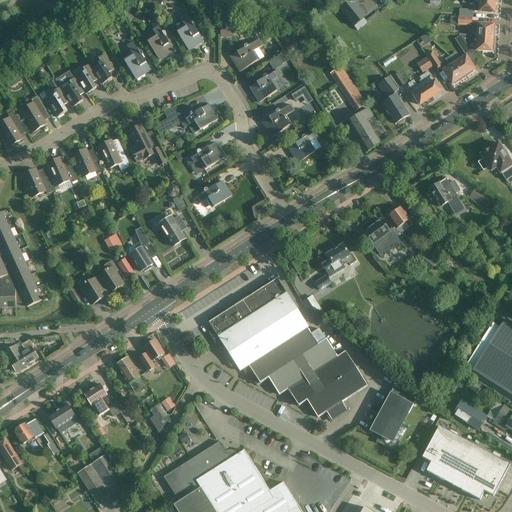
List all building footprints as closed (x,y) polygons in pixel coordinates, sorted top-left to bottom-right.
[(343,0),(335,8),(353,29),(355,27),(358,31),(367,23),(364,19),(370,14),(377,8),(370,0),(343,0)] [(494,14),(495,1),(481,0),(463,0),(463,4),(475,5),(474,12),(479,13),(494,14)] [(186,14),(180,18),(186,28),(178,34),(189,51),(204,42),(195,28),(196,26),(195,25),(194,24),(192,24),(186,14)] [(458,17),(458,25),(472,26),(472,18),(458,17)] [(260,22),(254,26),(259,34),(266,30),(260,22)] [(163,33),(162,33),(156,24),(150,27),(157,38),(148,43),(159,61),(174,51),(165,37),(166,36),(166,34),(164,33),(163,33)] [(467,37),(493,39),(494,26),(474,24),(473,33),(467,33),(467,36),(467,37)] [(233,25),(220,25),(220,38),(227,38),(234,38),(234,34),(233,25)] [(346,48),(336,34),(335,35),(334,33),(332,34),(332,33),(327,37),(331,43),(339,53),(346,48)] [(468,48),(472,55),(477,51),(492,52),(493,39),(467,37),(467,36),(460,36),(468,48)] [(245,49),(230,58),(240,73),(248,67),(258,61),(264,58),(258,48),(262,46),(258,40),(248,47),(248,46),(247,46),(246,46),(245,46),(244,47),(244,48),(244,49),(245,49)] [(140,53),(139,53),(133,43),(128,47),(135,57),(125,63),(136,80),(151,71),(142,57),(143,55),(143,53),(141,52),(140,53)] [(450,57),(463,77),(475,70),(470,62),(475,59),(472,55),(468,48),(463,51),(466,57),(459,61),(455,54),(450,57)] [(425,55),(427,58),(433,67),(436,71),(442,67),(432,51),(425,55)] [(47,53),(42,57),(46,64),(52,60),(47,53)] [(285,53),(269,64),(274,71),(290,61),(285,53)] [(101,61),(90,68),(96,77),(102,86),(112,79),(106,70),(112,67),(104,55),(99,58),(101,61)] [(443,71),(446,76),(452,85),(463,77),(450,57),(445,60),(450,67),(443,71)] [(433,67),(427,58),(417,64),(423,73),(433,67)] [(85,72),(75,78),(82,89),(86,95),(97,89),(91,80),(96,77),(90,68),(89,65),(83,69),(85,72)] [(366,105),(341,67),(330,74),(355,112),(366,105)] [(264,79),(250,88),(259,103),(268,98),(277,92),(271,82),(280,77),(282,76),(278,70),(268,77),(266,76),(265,76),(264,78),(264,79)] [(429,89),(434,97),(441,91),(436,83),(432,76),(431,77),(428,72),(420,78),(422,80),(420,82),(421,83),(417,86),(422,94),(429,89)] [(400,74),(394,78),(391,80),(399,89),(406,84),(400,74)] [(389,77),(377,86),(387,99),(399,91),(389,77)] [(46,101),(52,110),(57,118),(68,112),(62,102),(67,99),(62,91),(53,78),(47,81),(56,95),(46,101)] [(62,91),(67,99),(73,108),(83,102),(77,93),(82,89),(75,78),(69,82),(71,85),(62,91)] [(410,91),(414,97),(420,106),(434,97),(429,89),(422,94),(417,86),(413,81),(408,85),(411,90),(410,91)] [(302,98),(307,105),(313,102),(305,88),(292,96),(295,102),(302,98)] [(396,95),(381,104),(395,125),(397,124),(400,125),(405,122),(405,119),(410,116),(396,95)] [(21,111),(29,124),(34,132),(47,125),(40,114),(45,111),(37,97),(31,100),(33,103),(21,111)] [(168,120),(154,127),(159,136),(172,129),(181,124),(184,129),(188,127),(193,135),(200,131),(209,125),(218,120),(209,105),(194,114),(194,113),(193,113),(192,113),(191,113),(191,114),(190,114),(190,115),(190,116),(191,116),(184,121),(177,110),(175,107),(163,112),(166,117),(168,120)] [(276,112),(276,114),(262,123),(272,138),(290,126),(284,117),(294,110),(291,105),(280,112),(279,111),(277,111),(276,112)] [(6,112),(8,116),(9,118),(0,124),(0,130),(11,147),(23,139),(16,129),(22,125),(11,108),(6,112)] [(373,118),(368,110),(348,122),(367,152),(381,144),(367,122),(373,118)] [(131,150),(135,159),(137,163),(153,155),(159,167),(168,163),(155,138),(150,141),(142,125),(129,132),(137,147),(131,150)] [(302,138),(302,140),(288,149),(298,164),(322,149),(316,140),(320,137),(316,131),(306,138),(305,137),(303,137),(302,138)] [(98,147),(102,156),(108,169),(118,165),(121,171),(130,167),(123,149),(117,152),(112,141),(98,147)] [(198,154),(198,155),(188,161),(192,167),(202,161),(207,169),(225,158),(215,143),(201,152),(200,151),(198,151),(197,153),(198,154)] [(481,155),(484,160),(479,164),(484,172),(490,169),(493,173),(498,169),(509,186),(511,183),(511,164),(504,152),(498,144),(481,155)] [(343,152),(339,145),(332,150),(336,157),(343,152)] [(103,172),(101,167),(97,158),(91,161),(86,149),(73,155),(83,178),(97,172),(98,175),(103,172)] [(180,154),(175,158),(178,163),(184,159),(180,154)] [(78,181),(75,176),(71,167),(65,169),(60,158),(47,164),(58,187),(71,181),(72,184),(78,181)] [(47,195),(53,192),(46,178),(41,181),(36,169),(22,175),(33,198),(46,192),(47,195)] [(456,195),(460,192),(454,182),(450,185),(447,181),(448,180),(447,180),(446,179),(429,190),(430,191),(426,194),(430,201),(434,198),(440,208),(447,203),(451,209),(454,214),(464,207),(456,195)] [(204,191),(204,193),(205,193),(194,199),(198,206),(209,199),(214,208),(232,196),(222,182),(208,191),(208,190),(207,190),(205,190),(204,191)] [(167,191),(166,192),(167,193),(167,195),(168,196),(169,197),(171,198),(172,198),(174,198),(175,198),(176,197),(177,196),(178,195),(179,194),(179,193),(179,192),(179,190),(178,189),(178,188),(176,187),(175,186),(174,186),(173,186),(172,186),(170,186),(169,187),(168,188),(167,189),(167,191)] [(476,187),(469,198),(488,209),(494,198),(476,187)] [(190,193),(185,197),(188,201),(193,197),(190,193)] [(495,199),(491,203),(498,210),(502,207),(495,199)] [(389,216),(395,224),(399,229),(405,224),(409,229),(413,226),(400,208),(389,216)] [(0,308),(16,308),(16,303),(25,303),(28,308),(43,301),(2,212),(0,213),(0,279),(1,279),(1,288),(0,287),(0,308)] [(161,227),(173,247),(186,239),(181,232),(187,229),(179,217),(174,220),(174,219),(161,227)] [(373,226),(364,233),(370,241),(373,246),(382,257),(391,250),(401,243),(402,246),(409,241),(410,240),(402,234),(396,230),(394,229),(392,230),(392,231),(390,232),(381,221),(373,226)] [(428,237),(432,231),(419,221),(415,227),(428,237)] [(130,224),(120,228),(125,240),(135,235),(130,224)] [(144,234),(138,237),(140,242),(147,239),(144,234)] [(116,235),(104,241),(111,253),(122,246),(116,235)] [(150,243),(131,255),(141,271),(143,270),(145,272),(151,268),(150,266),(152,265),(149,260),(147,257),(155,252),(150,243)] [(343,267),(349,263),(351,265),(356,262),(352,254),(350,256),(343,245),(327,255),(330,261),(322,266),(330,277),(344,268),(343,267)] [(437,264),(421,251),(415,259),(431,272),(437,264)] [(125,259),(117,264),(126,278),(134,273),(125,259)] [(98,278),(106,291),(111,288),(113,292),(124,285),(116,273),(118,271),(112,262),(105,267),(108,272),(98,278)] [(331,284),(327,277),(316,284),(321,291),(327,287),(328,289),(332,286),(331,284)] [(100,294),(106,291),(98,278),(87,285),(83,279),(76,284),(82,294),(84,293),(92,305),(103,298),(100,294)] [(283,289),(282,287),(277,279),(276,279),(256,293),(287,341),(307,328),(308,328),(283,289)] [(501,285),(493,282),(490,290),(498,293),(501,285)] [(72,289),(68,292),(76,305),(81,302),(72,289)] [(256,293),(234,307),(265,355),(287,341),(256,293)] [(316,324),(326,318),(313,297),(303,303),(316,324)] [(240,371),(244,369),(265,355),(234,307),(210,322),(209,322),(215,332),(211,334),(211,333),(210,334),(220,349),(224,346),(229,354),(225,356),(232,367),(236,364),(240,371)] [(511,324),(505,320),(500,327),(493,323),(466,366),(511,395),(511,324)] [(280,395),(288,390),(337,357),(319,329),(311,335),(307,328),(287,341),(265,355),(244,369),(252,382),(254,381),(257,385),(260,383),(260,384),(269,378),(280,395)] [(21,343),(15,346),(28,365),(38,359),(32,348),(34,347),(30,341),(22,345),(21,343)] [(145,348),(148,353),(139,358),(148,372),(157,366),(155,363),(165,357),(155,341),(145,348)] [(16,373),(28,365),(15,346),(14,346),(8,349),(3,352),(6,357),(16,373)] [(332,421),(348,411),(342,402),(367,386),(345,352),(337,357),(288,390),(299,407),(307,401),(318,418),(326,412),(332,421)] [(174,365),(169,357),(161,362),(166,370),(174,365)] [(145,385),(133,367),(128,358),(117,366),(129,385),(130,384),(134,392),(145,385)] [(464,386),(481,396),(485,388),(468,378),(464,386)] [(117,390),(121,387),(117,381),(113,384),(117,390)] [(98,415),(108,408),(114,417),(121,413),(128,425),(135,421),(121,400),(115,391),(107,396),(100,385),(84,394),(92,406),(93,406),(98,415)] [(396,433),(401,424),(405,415),(407,416),(417,398),(395,386),(391,394),(390,394),(385,404),(386,405),(384,411),(380,409),(377,414),(381,416),(377,423),(372,431),(383,437),(384,435),(390,438),(394,432),(396,433)] [(170,398),(161,403),(167,412),(176,407),(170,398)] [(452,415),(478,431),(486,417),(461,401),(452,415)] [(75,417),(73,414),(67,405),(49,417),(56,429),(58,428),(61,434),(78,423),(75,417)] [(151,411),(158,422),(167,416),(160,405),(151,411)] [(511,411),(505,407),(494,423),(505,430),(506,427),(511,430),(511,411)] [(14,431),(19,440),(23,445),(29,442),(30,444),(44,434),(36,420),(27,426),(26,424),(14,431)] [(101,427),(94,432),(98,440),(106,434),(101,427)] [(439,427),(422,458),(431,463),(426,472),(444,481),(444,482),(445,482),(445,481),(449,477),(456,481),(475,446),(439,427)] [(60,452),(49,433),(44,436),(49,444),(48,445),(55,456),(60,452)] [(186,433),(179,437),(183,445),(190,440),(186,433)] [(484,433),(480,439),(485,442),(489,436),(484,433)] [(0,444),(0,452),(5,461),(12,472),(22,465),(7,440),(0,444)] [(172,473),(164,478),(180,502),(174,505),(178,511),(216,511),(206,496),(231,479),(228,476),(237,470),(235,467),(249,458),(244,451),(231,459),(220,442),(172,473)] [(475,446),(456,481),(462,484),(462,490),(461,490),(461,491),(462,491),(480,501),(484,492),(493,497),(510,465),(475,446)] [(94,463),(78,474),(97,504),(127,485),(119,471),(103,448),(100,450),(104,457),(94,463)] [(231,479),(206,496),(216,511),(301,511),(283,483),(270,491),(249,458),(235,467),(237,470),(228,476),(231,479)] [(124,468),(119,471),(127,485),(132,481),(124,468)] [(26,495),(21,498),(24,504),(29,500),(26,495)] [(168,501),(159,507),(162,511),(163,511),(172,507),(168,501)]
